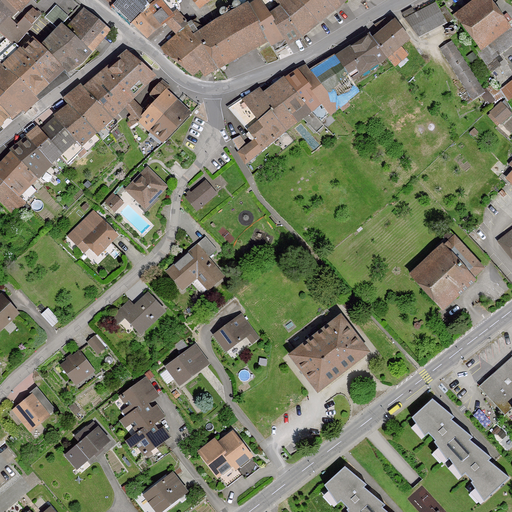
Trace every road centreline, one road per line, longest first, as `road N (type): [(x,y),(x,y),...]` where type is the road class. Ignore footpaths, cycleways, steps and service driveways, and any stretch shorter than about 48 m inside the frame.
road 1 (residential): [(223,90),(201,162),(178,192),(164,249),(0,397)]
road 2 (primary): [(251,511),(511,311)]
road 3 (residential): [(403,0),(305,57),(223,90)]
road 4 (residential): [(0,141),(131,35)]
